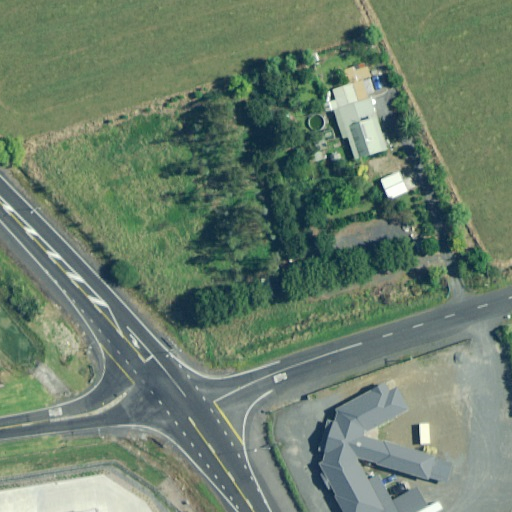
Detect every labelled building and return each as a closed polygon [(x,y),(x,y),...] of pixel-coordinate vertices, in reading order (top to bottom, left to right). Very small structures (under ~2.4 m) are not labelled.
[(375,90),(367,66),(355,70),(354,66),(343,70),(348,83),(333,89),(336,98),(323,102),(326,111),(338,107),(355,159),(387,148),(368,92),(375,90)] [(398,511),(364,455),(434,474),(440,453),(370,434),(412,409),(399,378),(342,409),(328,440),(332,476),(351,511),(398,511)] [(482,435),(472,436),(473,455),(483,454),(482,435)] [(471,475),(439,500),(445,508),(477,483),(471,475)] [(443,511),(438,502),(419,511),(443,511)]
